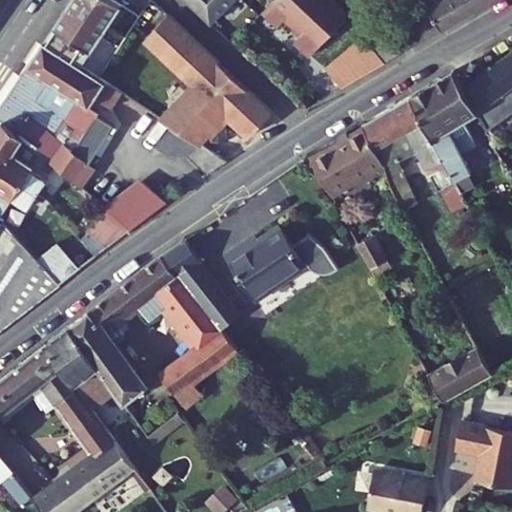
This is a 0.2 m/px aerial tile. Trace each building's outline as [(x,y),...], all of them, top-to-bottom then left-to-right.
[(114,0),(71,0),(46,40),(77,61),(82,64),(122,5),(114,0)] [(200,0),(195,5),(211,21),(231,0),(200,0)] [(349,16),(332,0),(275,0),(265,11),(280,25),(287,18),(303,35),(297,42),(312,56),(328,39),(326,36),(333,28),(336,30),(349,16)] [(403,0),(410,11),(412,10),(426,2),(424,0),(403,0)] [(424,0),(426,2),(412,10),(428,36),(490,0),(424,0)] [(410,11),(398,19),(415,45),(428,36),(412,10),(410,11)] [(148,34),(196,81),(163,117),(176,126),(197,140),(207,130),(212,130),(211,116),(232,115),(252,133),(273,110),(223,64),(214,64),(213,57),(206,58),(206,47),(196,47),(181,34),(181,23),(170,24),(171,17),(164,17),(148,34)] [(398,19),(385,27),(401,53),(415,45),(398,19)] [(385,27),(366,39),(385,62),(401,53),(385,27)] [(365,38),(326,69),(341,88),(385,62),(366,39),(365,38)] [(77,61),(46,40),(0,110),(0,115),(6,121),(43,153),(80,185),(94,167),(66,143),(68,139),(81,147),(104,112),(95,106),(100,98),(115,109),(126,93),(82,64),(77,61)] [(511,53),(463,88),(479,115),(488,133),(511,115),(511,53)] [(454,72),(411,97),(466,203),(469,208),(478,203),(469,187),(473,185),(467,174),(471,172),(461,151),(474,144),(463,124),(479,115),(463,88),(454,72)] [(364,125),(366,131),(384,166),(391,178),(406,171),(400,161),(417,152),(439,190),(445,188),(457,208),(466,203),(411,97),(364,125)] [(43,153),(6,121),(0,129),(0,167),(39,193),(49,179),(34,168),(43,153)] [(197,140),(176,126),(163,144),(176,155),(193,155),(202,144),(197,140)] [(322,149),(310,156),(332,197),(384,166),(366,131),(325,154),(322,149)] [(202,144),(193,155),(208,172),(221,166),(229,161),(202,144)] [(39,193),(0,167),(0,189),(29,209),(39,193)] [(420,201),(406,171),(391,178),(407,209),(420,201)] [(146,183),(110,210),(132,230),(170,201),(146,183)] [(107,208),(97,221),(120,239),(132,230),(110,210),(107,208)] [(13,225),(5,220),(0,227),(0,330),(61,284),(34,251),(13,225)] [(244,245),(227,255),(256,298),(308,265),(313,271),(320,276),(334,276),(340,273),(330,258),(327,252),(311,239),(295,250),(278,227),(247,249),(244,245)] [(388,259),(375,235),(357,244),(372,269),(388,259)] [(187,239),(161,258),(177,278),(180,276),(201,261),(187,239)] [(46,242),(34,251),(61,284),(73,274),(46,242)] [(161,258),(120,288),(138,310),(140,309),(160,294),(169,306),(191,291),(180,276),(177,278),(161,258)] [(242,313),(201,261),(180,276),(191,291),(221,329),(242,313)] [(120,288),(107,298),(123,321),(138,310),(120,288)] [(236,349),(221,329),(191,291),(169,306),(200,346),(161,375),(186,409),(204,396),(195,382),(236,349)] [(150,321),(169,306),(160,294),(140,309),(150,321)] [(123,321),(107,298),(70,326),(117,392),(126,404),(148,389),(118,344),(126,337),(118,325),(123,321)] [(70,326),(47,344),(94,408),(117,392),(70,326)] [(33,464),(18,475),(34,495),(47,511),(74,511),(77,509),(93,498),(135,465),(94,408),(47,344),(0,381),(0,420),(1,422),(45,389),(93,457),(60,483),(33,464)] [(476,345),(428,372),(441,399),(490,371),(476,345)] [(511,431),(462,423),(457,448),(483,452),(478,480),(511,487),(511,431)] [(0,483),(3,481),(23,504),(34,495),(18,475),(0,453),(0,483)] [(424,511),(431,479),(377,471),(369,506),(386,509),(396,511),(424,511)] [(217,511),(223,511),(239,498),(225,482),(206,498),(217,511)]
